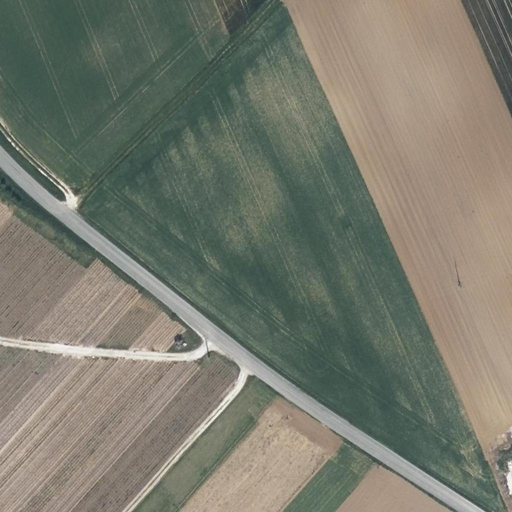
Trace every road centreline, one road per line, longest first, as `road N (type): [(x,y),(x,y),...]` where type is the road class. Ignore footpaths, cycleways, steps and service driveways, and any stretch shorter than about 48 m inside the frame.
road 1 (tertiary): [(0,155),(250,362),(471,511)]
road 2 (track): [(64,214),(277,0)]
road 3 (track): [(0,338),(162,356),(199,351),(219,338)]
road 4 (track): [(250,362),(232,395),(126,511)]
